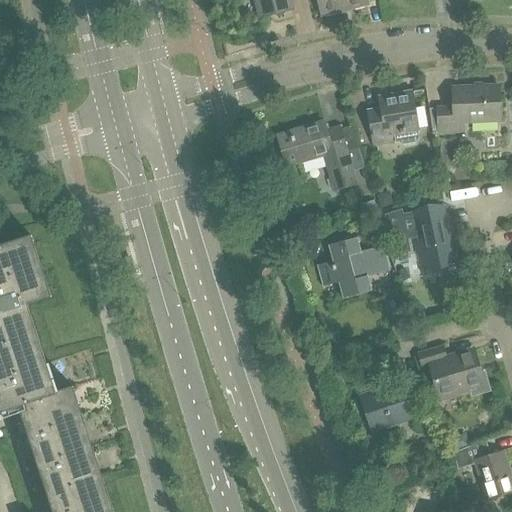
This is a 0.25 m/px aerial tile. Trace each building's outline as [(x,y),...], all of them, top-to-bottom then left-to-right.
[(254,0),(259,18),(292,10),(289,0),(254,0)] [(318,0),(323,15),(366,5),(364,0),(318,0)] [(499,87),(453,89),(453,109),(438,109),(439,133),(463,132),(463,123),(500,122),(499,87)] [(421,107),(413,108),(411,95),(422,93),(422,91),(379,98),(382,116),(370,118),(369,112),(368,112),(374,147),(396,143),(395,134),(400,134),(404,134),(404,133),(417,131),(416,128),(425,127),(421,107)] [(299,164),(324,156),(334,191),(356,185),(347,153),(357,150),(350,126),(340,129),(339,128),(326,132),(323,123),(289,133),(300,171),(301,171),(299,164)] [(439,259),(457,255),(458,255),(451,225),(412,233),(420,269),(440,265),(439,259)] [(56,393),(46,364),(27,305),(50,298),(31,236),(0,246),(0,408),(4,419),(21,413),(53,511),(112,511),(72,387),(56,393)] [(338,283),(343,299),(371,291),(366,273),(374,271),(375,275),(390,271),(383,246),(368,250),(369,255),(362,257),(357,238),(328,246),(332,262),(317,266),(322,287),(338,283)] [(485,371),(479,373),(472,350),(445,359),(441,348),(418,355),(422,366),(429,364),(441,403),(442,403),(440,397),(469,389),(471,397),(491,392),(485,371)] [(378,362),(352,371),(372,432),(415,418),(418,429),(420,428),(404,382),(374,391),(372,383),(383,379),(378,362)] [(485,440),(452,453),(457,470),(477,464),(488,500),(485,501),(486,502),(511,493),(511,486),(502,453),(511,450),(510,448),(490,455),(485,440)]
